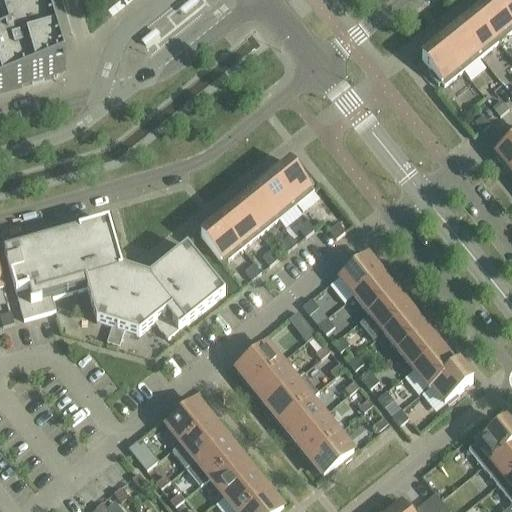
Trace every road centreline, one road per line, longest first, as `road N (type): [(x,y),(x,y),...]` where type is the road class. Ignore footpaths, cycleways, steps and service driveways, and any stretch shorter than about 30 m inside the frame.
road 1 (residential): [(391,220),(36,511)]
road 2 (residential): [(0,222),(209,158),(319,69)]
road 3 (residential): [(261,0),(174,68),(0,123)]
road 4 (residential): [(357,511),(511,390)]
road 5 (residential): [(391,220),(511,367)]
road 6 (unclassified): [(422,195),(319,69)]
road 7 (unclassified): [(511,305),(422,195)]
